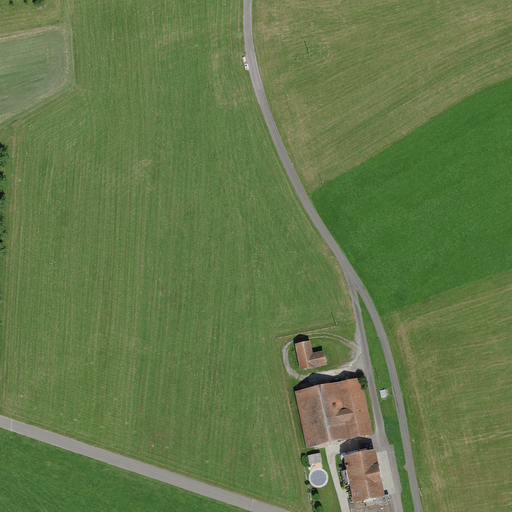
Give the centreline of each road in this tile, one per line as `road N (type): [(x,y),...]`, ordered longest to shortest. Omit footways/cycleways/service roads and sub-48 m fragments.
road 1 (residential): [(248,0),(251,50),(285,160),(384,338),(419,511)]
road 2 (unclassified): [(272,511),(0,421)]
